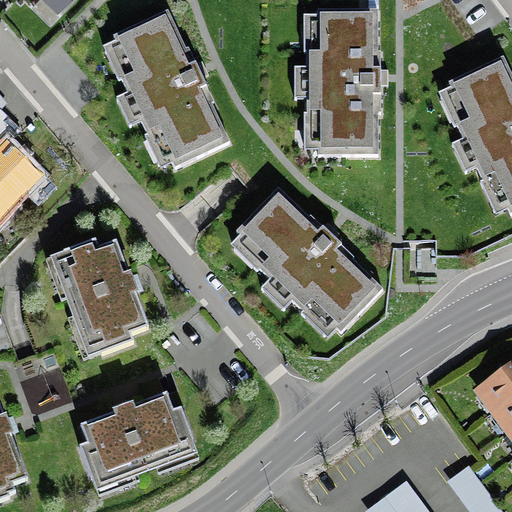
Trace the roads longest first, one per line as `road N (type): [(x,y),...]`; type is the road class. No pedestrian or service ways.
road 1 (residential): [(310,423),(0,48)]
road 2 (secondary): [(310,423),(402,353),(511,292)]
road 3 (secondary): [(209,511),(310,423)]
